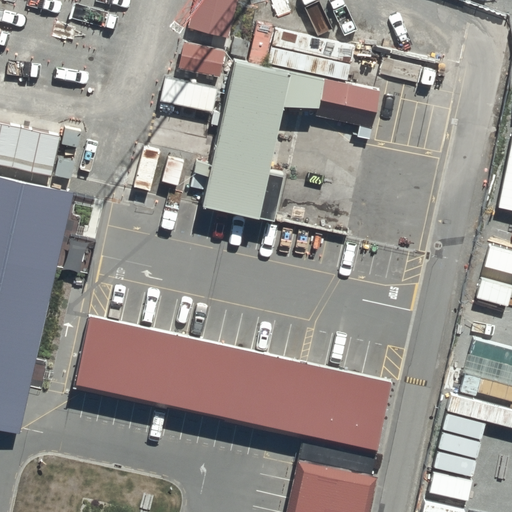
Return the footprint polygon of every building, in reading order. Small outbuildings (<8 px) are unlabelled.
[(239,0),(191,0),(183,27),(227,40),(239,0)] [(323,57),(236,39),(201,205),(276,222),(284,183),(271,180),(285,111),(369,128),(379,84),(320,72),(323,57)] [(228,51),(184,40),(178,65),(222,76),(228,51)] [(224,92),(168,78),(160,107),(216,121),(224,92)] [(58,131),(0,117),(0,165),(47,176),(58,131)] [(66,270),(7,257),(0,289),(0,299),(57,312),(66,270)] [(44,314),(20,309),(12,347),(36,353),(44,314)] [(391,380),(91,313),(75,383),(306,435),(375,450),(391,380)] [(361,511),(375,450),(306,435),(288,511),(361,511)]
